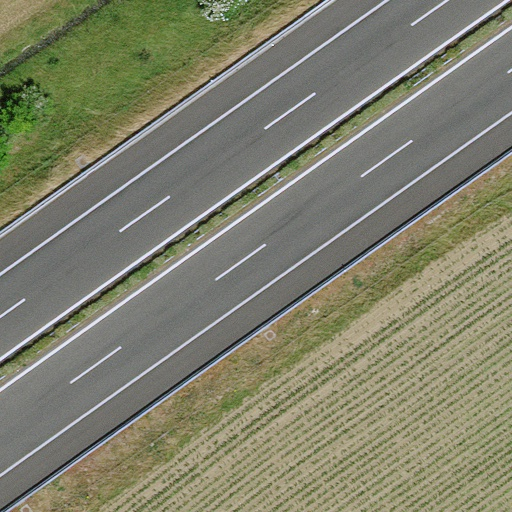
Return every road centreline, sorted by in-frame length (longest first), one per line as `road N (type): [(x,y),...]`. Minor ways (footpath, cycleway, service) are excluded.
road 1 (motorway): [(0,435),(511,72)]
road 2 (motorway): [(443,0),(0,314)]
